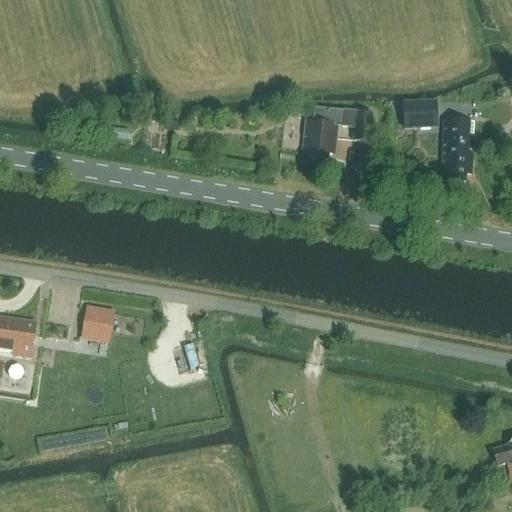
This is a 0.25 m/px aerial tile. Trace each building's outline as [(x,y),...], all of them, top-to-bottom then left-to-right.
[(433,104),(402,106),(403,134),(435,132),(433,104)] [(356,113),(343,112),(314,110),(313,124),(306,123),(303,152),(309,152),(308,161),(328,163),(329,155),(334,156),(337,127),(354,129),(353,143),(370,144),(372,115),(356,114),(356,113)] [(444,122),(441,174),(446,175),(446,182),(465,183),(466,175),(471,175),(474,123),(444,122)] [(115,313),(116,301),(92,299),(90,311),(115,313)] [(116,333),(117,322),(90,318),(88,329),(116,333)] [(0,354),(31,359),(35,327),(0,321),(0,354)] [(111,353),(114,372),(135,369),(133,350),(111,353)] [(157,417),(205,405),(207,414),(215,412),(204,366),(192,369),(198,392),(191,394),(183,360),(145,369),(157,417)] [(511,444),(507,446),(507,447),(492,451),(497,467),(508,464),(511,474),(510,474),(511,482),(511,444)]
